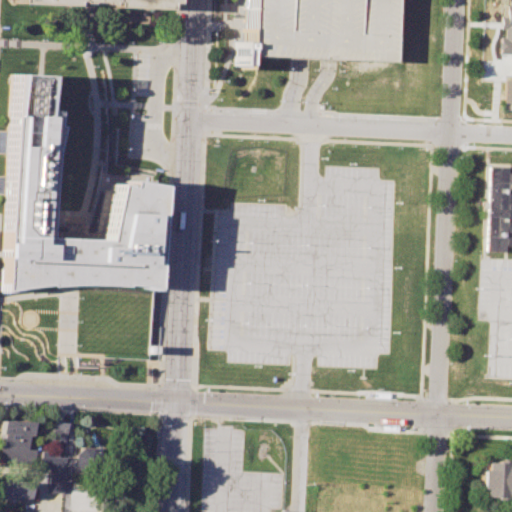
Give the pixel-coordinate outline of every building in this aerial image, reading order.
[(10,0),(171,0),(171,9),(88,6),(10,3),(10,0)] [(390,63),(392,0),(243,0),(242,45),(235,45),(234,66),(241,67),(242,57),(299,59),(330,61),(390,63)] [(495,54),(496,38),(500,38),(500,30),(495,30),(496,15),(500,16),(501,4),(505,4),(505,0),(511,0),(511,56),(505,56),(505,54),(495,54)] [(11,72),(0,292),(37,287),(69,284),(78,283),(117,284),(152,289),(158,176),(154,176),(126,171),(125,177),(105,173),(96,233),(87,233),(88,226),(78,225),(67,225),(67,232),(58,231),(58,216),(59,166),(57,136),(55,124),(51,124),(52,110),(44,109),(45,98),(43,98),(43,86),(42,75),(41,72),(11,72)] [(511,81),(498,81),(497,102),(511,102),(511,81)] [(484,167),(482,251),(497,251),(497,245),(511,245),(511,173),(500,173),(501,168),(484,167)] [(0,422),(24,424),(23,431),(19,431),(18,450),(40,451),(40,455),(71,457),(80,447),(102,448),(101,474),(61,472),(59,492),(43,491),(45,465),(0,462),(0,422)] [(47,422),(47,437),(63,437),(63,422),(47,422)] [(482,462),(511,463),(511,498),(480,497),(482,462)] [(0,494),(25,497),(26,480),(0,478),(0,494)]
